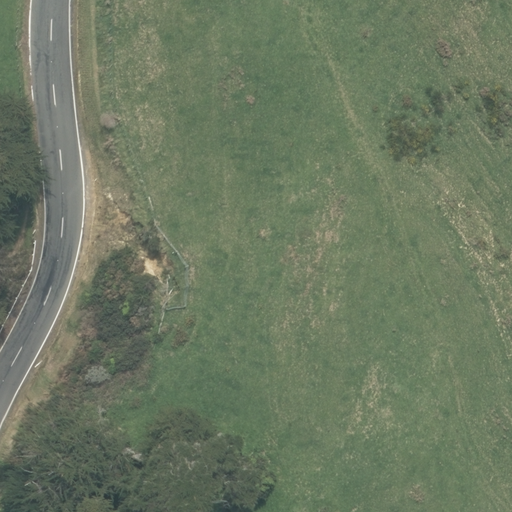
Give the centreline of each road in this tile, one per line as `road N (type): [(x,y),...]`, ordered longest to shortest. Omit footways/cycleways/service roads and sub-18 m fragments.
road 1 (track): [(305,0),(471,465),(511,511)]
road 2 (unclassified): [(0,387),(58,276),(66,161),(55,102),(54,0)]
